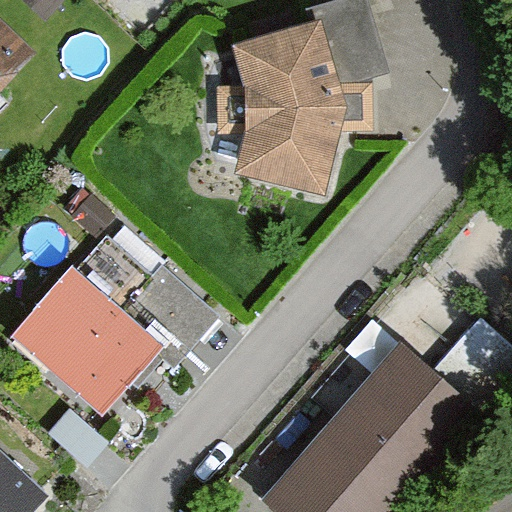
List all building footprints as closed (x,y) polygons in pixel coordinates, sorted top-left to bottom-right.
[(240,97),(241,142),(230,182),(321,205),(343,121),(336,96),(385,83),(363,5),(307,20),(310,32),(228,54),(240,97)] [(0,94),(28,65),(0,39),(0,94)] [(153,355),(63,283),(8,351),(98,423),(153,355)] [(263,508),(268,511),(401,511),(474,420),(387,351),(263,508)] [(72,404),(51,428),(90,462),(111,437),(72,404)] [(0,511),(31,511),(42,499),(0,463),(0,511)]
